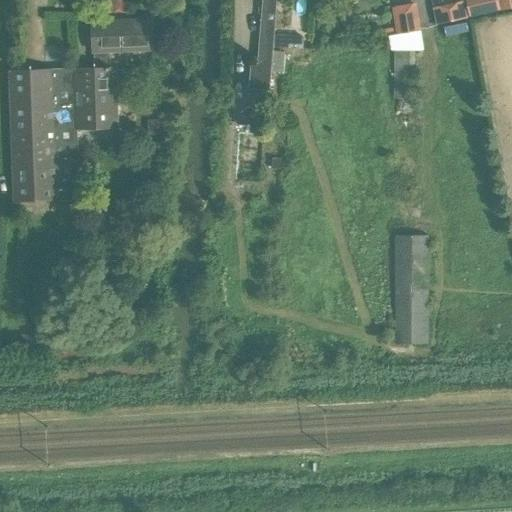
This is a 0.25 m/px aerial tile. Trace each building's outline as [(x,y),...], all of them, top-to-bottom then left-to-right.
[(262,0),(257,63),(250,62),(248,88),(270,89),(273,48),(273,35),(275,0),(262,0)] [(500,10),(497,0),(481,0),(485,14),(500,10)] [(511,0),(500,0),(503,11),(511,8),(511,0)] [(464,2),(432,9),(435,25),(467,18),(464,2)] [(416,4),(394,8),(398,32),(420,29),(416,4)] [(94,70),(74,70),(74,68),(10,70),(14,201),(80,199),(77,128),(116,127),(114,69),(110,69),(110,67),(106,67),(106,51),(151,50),(150,20),(92,22),(93,52),(94,52),(94,70)] [(273,35),(273,48),(285,49),(299,50),(299,36),(273,35)] [(284,72),(285,49),(273,48),(271,71),(284,72)] [(394,98),(415,98),(415,49),(394,49),(394,98)] [(148,119),(148,134),(168,134),(168,119),(148,119)] [(272,157),(272,168),(280,169),(281,158),(272,157)] [(394,343),(429,343),(429,235),(394,234),(394,343)] [(225,325),(208,324),(207,348),(224,349),(225,325)]
